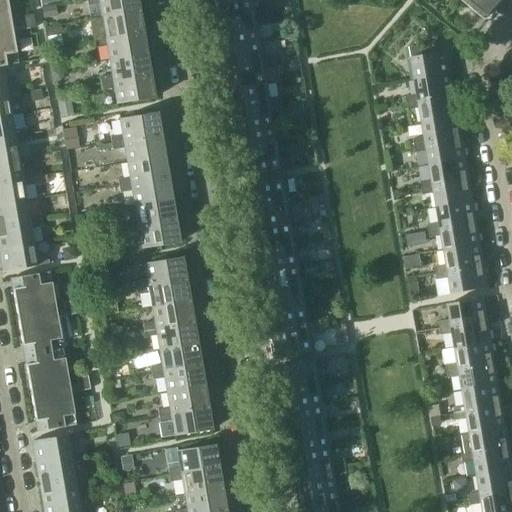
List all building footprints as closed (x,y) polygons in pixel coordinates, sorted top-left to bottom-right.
[(6,0),(0,0),(0,26),(10,25),(6,0)] [(136,0),(85,0),(86,6),(98,4),(101,18),(138,12),(136,0)] [(252,0),(247,0),(217,5),(220,27),(268,18),(267,12),(255,14),(252,0)] [(503,0),(470,0),(489,16),(503,0)] [(55,7),(40,9),(42,19),(56,17),(55,7)] [(138,12),(101,18),(103,33),(91,35),(93,42),(142,33),(138,12)] [(20,17),(21,23),(33,21),(32,15),(20,17)] [(268,18),(220,27),(224,48),(260,42),(257,27),(269,25),(268,18)] [(33,21),(21,23),(22,30),(34,28),(33,21)] [(10,25),(0,26),(0,66),(17,64),(10,25)] [(46,39),(56,37),(54,27),(44,28),(46,39)] [(142,33),(93,42),(94,48),(106,46),(108,61),(145,54),(142,33)] [(260,42),(224,48),(228,69),(275,61),(274,54),(262,56),(260,42)] [(409,48),(415,81),(450,74),(447,52),(435,54),(433,44),(409,48)] [(145,54),(108,61),(111,75),(99,77),(100,84),(149,75),(145,54)] [(275,61),(228,69),(231,90),(267,84),(264,70),(276,68),(275,61)] [(0,72),(0,95),(18,93),(17,86),(5,88),(2,73),(0,72)] [(450,74),(415,81),(417,95),(405,97),(407,104),(454,96),(450,74)] [(149,75),(100,84),(101,91),(113,89),(116,104),(153,98),(149,75)] [(267,84),(231,90),(235,112),(282,103),(281,97),(269,99),(267,84)] [(29,92),(30,103),(42,101),(40,90),(29,92)] [(18,93),(0,95),(0,117),(10,116),(7,101),(19,99),(18,93)] [(454,96),(407,104),(408,111),(420,109),(422,123),(458,117),(454,96)] [(73,115),(69,98),(56,100),(60,118),(73,115)] [(282,103),(235,112),(239,133),(274,127),(272,112),(284,110),(282,103)] [(109,137),(110,144),(159,135),(156,113),(118,119),(121,135),(109,137)] [(10,116),(0,117),(0,139),(25,135),(24,128),(13,131),(10,116)] [(458,117),(422,123),(425,138),(413,140),(414,146),(462,138),(458,117)] [(49,123),(36,125),(37,133),(50,131),(49,123)] [(274,127),(239,133),(242,154),(290,146),(289,139),(277,141),(274,127)] [(72,128),(61,130),(65,149),(75,147),(72,128)] [(25,135),(0,139),(0,161),(17,159),(15,144),(27,142),(25,135)] [(159,135),(110,144),(111,149),(111,150),(123,148),(126,163),(163,156),(159,135)] [(462,138),(414,146),(415,153),(427,151),(430,166),(465,159),(462,138)] [(290,146),(242,154),(246,177),(294,168),(290,146)] [(315,155),(307,157),(308,165),(316,163),(315,155)] [(163,156),(126,163),(128,177),(116,179),(118,186),(167,178),(163,156)] [(17,159),(0,161),(0,183),(33,178),(32,171),(20,173),(17,159)] [(465,159),(430,166),(432,180),(420,182),(421,189),(469,181),(465,159)] [(41,169),(32,170),(33,177),(43,176),(41,169)] [(45,176),(33,178),(34,184),(46,182),(45,176)] [(33,178),(0,183),(0,205),(25,201),(22,187),(34,184),(33,178)] [(167,178),(118,186),(119,193),(131,191),(133,205),(170,199),(167,178)] [(248,186),(252,208),(299,200),(298,193),(286,195),(283,180),(248,186)] [(469,181),(421,189),(423,196),(434,193),(437,208),(473,202),(469,181)] [(170,199),(133,205),(136,220),(124,222),(125,229),(174,220),(170,199)] [(299,200),(252,208),(255,229),(291,223),(288,209),(300,207),(299,200)] [(25,201),(0,205),(0,227),(40,220),(39,214),(27,216),(25,201)] [(473,202),(437,208),(440,223),(428,225),(429,231),(476,223),(473,202)] [(40,220),(0,227),(0,249),(32,244),(30,229),(41,227),(40,220)] [(174,220),(125,229),(126,235),(138,233),(141,249),(178,243),(174,220)] [(291,223),(255,229),(259,251),(307,243),(305,236),(293,238),(291,223)] [(476,223),(429,231),(430,238),(442,236),(444,251),(480,244),(476,223)] [(307,243),(259,251),(263,272),(298,266),(296,251),(308,249),(307,243)] [(32,244),(0,249),(0,265),(1,272),(48,264),(47,257),(35,259),(32,244)] [(480,244),(444,251),(447,265),(435,267),(436,274),(484,266),(480,244)] [(82,247),(85,263),(96,261),(93,245),(82,247)] [(134,282),(135,288),(184,280),(180,257),(143,264),(146,279),(134,282)] [(298,266),(263,272),(266,293),(314,285),(313,278),(301,280),(298,266)] [(484,266),(436,274),(437,281),(449,279),(452,294),(488,288),(484,266)] [(10,279),(16,317),(55,311),(48,272),(10,279)] [(184,280),(135,288),(137,295),(148,293),(151,308),(188,301),(184,280)] [(314,285),(266,293),(270,315),(306,308),(303,294),(315,292),(314,285)] [(438,322),(440,329),(487,321),(483,299),(448,305),(450,320),(438,322)] [(62,303),(63,310),(75,308),(74,301),(62,303)] [(188,301),(151,308),(153,322),(142,324),(143,331),(192,322),(188,301)] [(75,308),(63,310),(64,316),(76,314),(75,308)] [(306,308),(270,315),(274,336),(321,328),(320,321),(308,323),(306,308)] [(55,311),(16,317),(23,355),(61,349),(55,311)] [(487,321),(440,329),(441,336),(453,334),(455,348),(491,342),(487,321)] [(192,322),(143,331),(144,338),(156,336),(158,350),(195,344),(192,322)] [(96,327),(100,350),(114,348),(110,325),(96,327)] [(321,328),(274,336),(278,358),(313,352),(311,337),(322,334),(321,328)] [(491,342),(455,348),(458,363),(446,365),(447,372),(495,363),(491,342)] [(195,344),(158,350),(161,365),(149,367),(150,373),(199,365),(195,344)] [(61,349),(23,355),(29,393),(68,386),(61,349)] [(279,368),(283,390),(331,382),(329,375),(318,377),(315,361),(279,368)] [(495,363),(447,372),(448,378),(460,376),(463,391),(498,385),(495,363)] [(199,365),(150,373),(151,380),(163,378),(166,393),(203,386),(199,365)] [(75,378),(76,385),(88,383),(87,376),(75,378)] [(331,382),(283,390),(287,411),(322,405),(320,390),(332,388),(331,382)] [(88,383),(76,385),(77,392),(89,390),(88,383)] [(498,385),(463,391),(465,406),(453,408),(454,414),(502,406),(498,385)] [(68,386),(29,393),(36,432),(75,425),(68,386)] [(203,386),(166,393),(168,407),(156,409),(157,416),(206,407),(203,386)] [(322,405),(287,411),(290,432),(338,424),(337,418),(325,420),(322,405)] [(502,406),(454,414),(456,421),(467,419),(470,434),(506,427),(502,406)] [(206,407),(157,416),(159,423),(170,421),(173,436),(210,430),(206,407)] [(441,426),(440,417),(431,418),(433,427),(441,426)] [(338,424),(290,432),(294,454),(330,448),(327,433),(339,431),(338,424)] [(506,427),(470,434),(472,448),(461,450),(462,457),(509,449),(506,427)] [(31,441),(34,463),(69,457),(67,442),(78,440),(77,433),(31,441)] [(167,469),(168,476),(217,467),(213,445),(176,451),(178,467),(167,469)] [(330,448),(294,454),(298,475),(345,467),(344,460),(332,462),(330,448)] [(511,464),(509,449),(462,457),(463,464),(475,461),(477,476),(511,470),(511,464)] [(69,457),(34,463),(38,485),(85,477),(83,470),(72,472),(69,457)] [(217,467),(168,476),(169,482),(181,480),(183,495),(220,488),(217,467)] [(345,467),(298,475),(301,496),(337,490),(335,476),(346,474),(345,467)] [(511,470),(477,476),(480,491),(468,493),(469,499),(511,491),(511,470)] [(85,477),(38,485),(42,506),(77,500),(74,485),(86,483),(85,477)] [(220,488),(183,495),(186,509),(174,511),(173,511),(210,511),(224,510),(220,488)] [(337,490),(301,496),(304,511),(336,511),(353,509),(351,503),(340,505),(337,490)] [(511,511),(511,491),(469,499),(470,506),(482,504),(483,511),(511,511)] [(78,511),(77,500),(42,506),(42,511),(78,511)]
